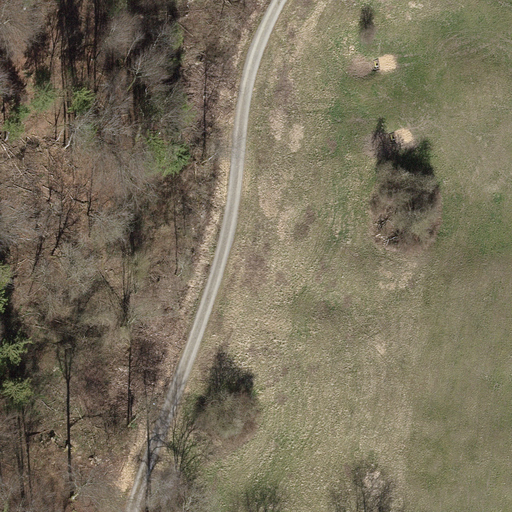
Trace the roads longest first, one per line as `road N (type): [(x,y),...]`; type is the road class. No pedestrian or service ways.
road 1 (track): [(282,0),(246,98),(229,239),(134,511)]
road 2 (track): [(21,511),(20,186)]
road 3 (track): [(240,161),(216,112),(233,0)]
